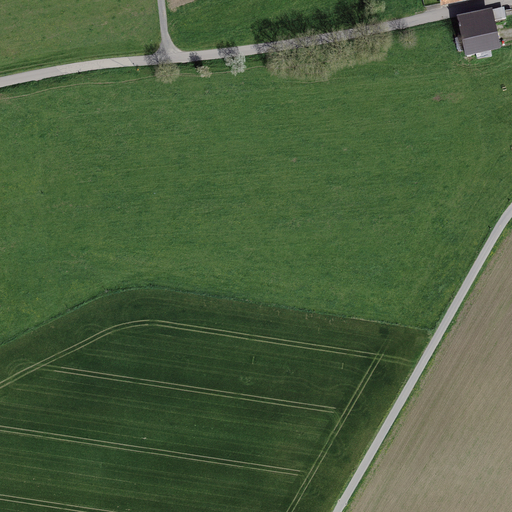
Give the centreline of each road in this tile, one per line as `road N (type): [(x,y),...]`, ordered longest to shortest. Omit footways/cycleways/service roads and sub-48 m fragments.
road 1 (unclassified): [(511,0),(327,41),(0,82)]
road 2 (unclassified): [(511,210),(335,511)]
